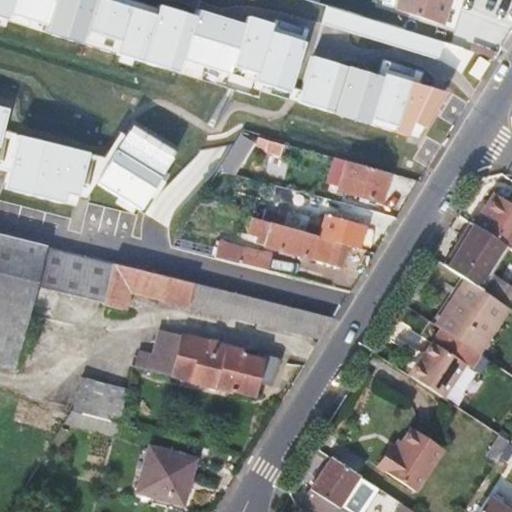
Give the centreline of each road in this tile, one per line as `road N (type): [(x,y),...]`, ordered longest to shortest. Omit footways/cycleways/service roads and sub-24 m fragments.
road 1 (residential): [(361,308),(0,218)]
road 2 (tertiary): [(242,511),(361,308)]
road 3 (tertiary): [(361,308),(472,129)]
